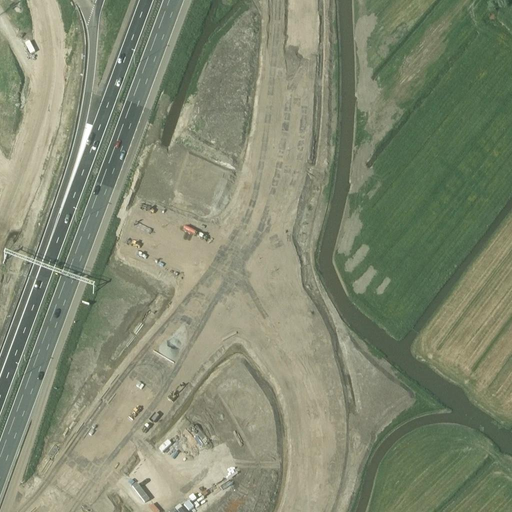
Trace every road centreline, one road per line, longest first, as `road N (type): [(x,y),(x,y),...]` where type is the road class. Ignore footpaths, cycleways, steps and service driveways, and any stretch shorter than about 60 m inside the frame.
road 1 (motorway): [(0,466),(172,0)]
road 2 (motorway): [(251,262),(283,124),(299,0)]
road 3 (motorway): [(43,0),(55,39),(50,96),(0,246)]
road 4 (motorway): [(64,511),(212,311)]
road 5 (motorway): [(81,172),(0,393)]
road 6 (motorway): [(145,0),(81,172)]
road 7 (tertiary): [(0,176),(163,239)]
road 8 (motorway): [(94,21),(81,172)]
road 9 (tertiary): [(320,400),(311,345),(261,291)]
